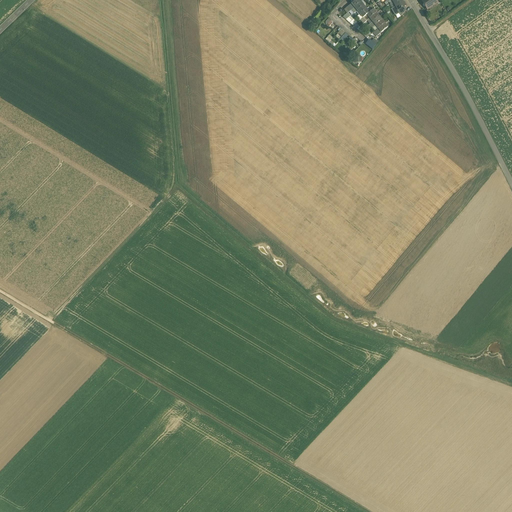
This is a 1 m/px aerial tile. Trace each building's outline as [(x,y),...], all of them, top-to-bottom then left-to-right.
[(403,2),(395,7),(398,11),(405,6),(403,2)] [(361,3),(354,8),(357,11),(364,6),(361,3)] [(351,4),(345,9),(348,13),(350,11),(354,8),(351,4)] [(364,6),(357,11),(360,15),(366,10),(364,6)] [(366,10),(360,15),(357,17),(360,21),(363,19),(367,15),(369,13),(366,10)] [(369,13),(367,15),(369,19),(376,14),(373,10),(369,13)] [(376,14),(369,19),(372,22),(379,17),(376,14)] [(379,17),(372,22),(375,26),(382,21),(379,17)] [(382,21),(375,26),(378,29),(385,24),(382,21)] [(385,24),(378,29),(381,33),(388,28),(385,24)] [(339,39),(345,33),(341,29),(335,36),(339,39)] [(343,42),(348,35),(345,33),(340,40),(343,42)] [(372,50),(376,45),(372,42),(370,40),(366,44),(372,50)]
